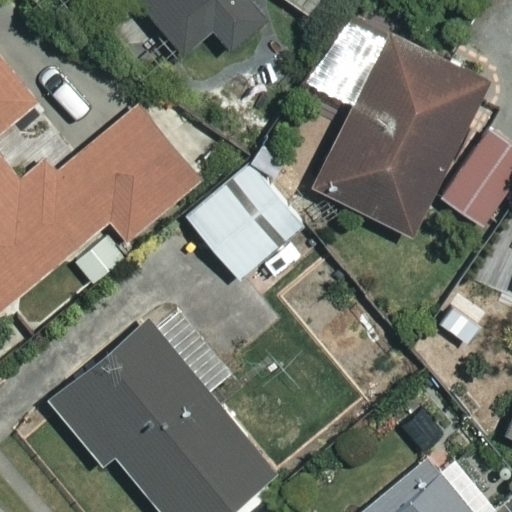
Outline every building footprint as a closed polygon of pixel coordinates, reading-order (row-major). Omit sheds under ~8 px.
[(132,0),(171,45),(201,21),(219,42),(252,14),(240,0),(132,0)] [(479,76),(383,25),(303,176),(399,227),(479,76)] [(0,115),(15,103),(0,85),(0,294),(99,213),(116,234),(191,172),(131,99),(21,190),(0,164),(0,115)] [(511,158),(511,141),(468,119),(428,196),(479,222),(511,158)] [(296,216),(242,154),(176,211),(231,274),(296,216)] [(492,248),(511,256),(511,276),(511,279),(511,411),(504,432),(511,435),(511,208),(508,207),(492,248)] [(206,511),(263,466),(141,317),(43,398),(92,459),(104,449),(156,511),(206,511)] [(471,511),(486,501),(440,443),(352,511),(471,511)]
